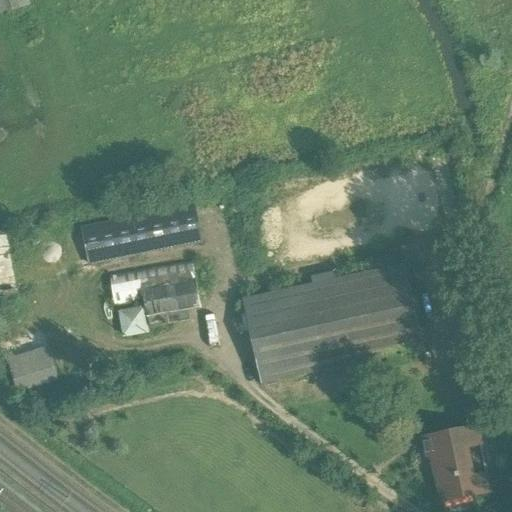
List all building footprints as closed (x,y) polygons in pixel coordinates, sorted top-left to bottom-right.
[(0,0),(0,14),(28,5),(26,0),(0,0)] [(82,227),(90,266),(204,242),(196,204),(82,227)] [(193,261),(110,275),(115,306),(144,301),(145,307),(119,311),(123,337),(149,333),(148,327),(189,320),(187,311),(202,308),(199,291),(198,291),(193,261)] [(243,300),(262,386),(387,358),(389,368),(410,364),(409,362),(427,358),(425,350),(406,264),(336,280),(334,272),(311,277),(313,285),(243,300)] [(11,374),(16,391),(55,379),(51,363),(11,374)] [(420,438),(425,460),(430,459),(440,505),(495,494),(480,425),(420,438)]
